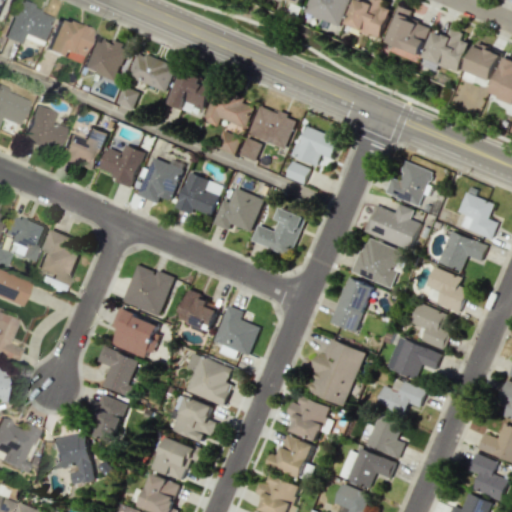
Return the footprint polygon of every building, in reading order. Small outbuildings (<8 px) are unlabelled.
[(348,0),(309,0),(304,12),(339,26),(348,0)] [(391,9),(381,5),(383,0),(370,0),(369,3),(361,0),(354,0),(346,24),(380,37),(391,9)] [(3,38),(19,44),(23,33),(39,39),(49,13),(17,1),(3,38)] [(386,41),(419,55),(431,27),(409,18),(413,10),(401,5),(386,41)] [(43,50),(77,63),(90,30),(55,16),(43,50)] [(424,57),(427,58),(424,66),(437,71),(439,65),(458,72),(469,42),(461,39),(464,32),(450,27),(447,36),(434,31),(424,57)] [(82,68),(116,80),(127,48),(94,36),(82,68)] [(502,52),(477,42),(462,77),(487,88),(502,52)] [(176,66),(139,51),(128,76),(165,91),(176,66)] [(511,56),(507,54),(491,93),(511,102),(511,56)] [(170,103),(201,115),(213,83),(183,71),(170,103)] [(133,109),(140,92),(124,86),(117,103),(133,109)] [(246,128),(254,107),(243,103),(245,98),(217,87),(204,120),(218,126),(221,118),(246,128)] [(0,118),(17,125),(27,99),(0,88),(0,118)] [(63,128),(50,123),(54,112),(34,104),(21,139),(54,151),(63,128)] [(297,119),(260,104),(249,133),(285,148),(297,119)] [(94,169),(107,133),(88,126),(83,140),(68,134),(58,159),(72,165),(74,161),(94,169)] [(318,165),(321,154),(333,158),(340,137),(307,127),(301,143),(296,142),(291,156),(318,165)] [(216,147),(235,154),(241,138),(222,131),(216,147)] [(255,160),(262,144),(247,137),(240,154),(255,160)] [(99,171),(133,184),(145,151),(125,144),(122,152),(108,147),(99,171)] [(184,168),(153,156),(138,196),(158,203),(160,196),(171,201),(184,168)] [(287,178),(306,183),(311,166),(291,161),(287,178)] [(433,171),(407,161),(399,180),(392,177),(386,192),(419,206),(433,171)] [(212,216),(223,184),(189,172),(176,208),(192,213),(193,209),(212,216)] [(231,224),(252,231),(264,198),(236,188),(230,202),(223,199),(214,224),(229,230),(231,224)] [(492,238),(498,222),(488,218),(494,202),(465,192),(458,211),(464,214),(460,226),(492,238)] [(412,248),(421,222),(411,219),(414,209),(399,204),(396,211),(374,204),(365,233),(412,248)] [(252,240),(289,257),(306,217),(283,206),(273,230),(259,224),(252,240)] [(45,227),(10,213),(2,233),(12,237),(6,252),(30,262),(45,227)] [(69,249),(73,236),(50,228),(36,269),(50,274),(48,280),(66,286),(78,252),(69,249)] [(438,261),(462,271),(468,255),(481,261),(488,245),(451,230),(438,261)] [(353,272),(390,287),(403,251),(367,237),(353,272)] [(8,252),(0,249),(0,266),(3,268),(8,252)] [(160,316),(175,277),(158,270),(157,271),(138,263),(123,301),(160,316)] [(463,277),(434,266),(427,285),(432,287),(427,299),(461,312),(469,290),(459,286),(463,277)] [(0,299),(18,306),(26,284),(0,274),(0,299)] [(331,322),(356,332),(373,287),(348,278),(331,322)] [(210,331),(221,304),(189,290),(178,318),(210,331)] [(422,327),(417,338),(443,349),(450,332),(441,329),(448,313),(420,301),(411,322),(422,327)] [(214,341),(250,354),(260,326),(240,319),(244,311),(228,305),(214,341)] [(148,357),(160,323),(120,308),(113,327),(119,329),(113,345),(148,357)] [(15,319),(0,314),(0,357),(14,362),(19,348),(7,344),(15,319)] [(345,406),(367,351),(329,336),(316,370),(318,371),(309,392),(345,406)] [(415,379),(422,364),(436,369),(442,353),(399,336),(387,368),(415,379)] [(103,385),(126,395),(141,361),(104,345),(97,360),(111,366),(103,385)] [(187,391),(224,405),(233,383),(228,381),(234,367),(193,352),(187,368),(195,371),(187,391)] [(377,405),(405,416),(409,403),(421,407),(427,390),(396,378),(392,388),(384,385),(377,405)] [(504,415),(511,418),(511,380),(508,379),(500,398),(509,403),(504,415)] [(93,435),(113,443),(129,404),(103,393),(96,409),(102,411),(93,435)] [(332,406),(303,395),(299,403),(293,401),(288,413),(297,416),(291,430),(318,441),(332,406)] [(173,429),(202,442),(206,433),(212,435),(217,422),(208,418),(213,407),(187,396),(173,429)] [(405,442),(397,439),(403,422),(379,414),(374,426),(367,424),(361,439),(367,441),(365,445),(399,457),(405,442)] [(0,452),(3,453),(0,460),(0,462),(23,471),(26,462),(22,461),(34,429),(20,424),(19,426),(0,418),(0,452)] [(499,438),(484,432),(478,448),(511,460),(511,425),(504,422),(499,438)] [(49,439),(54,469),(79,465),(80,470),(71,471),(73,484),(95,480),(88,433),(49,439)] [(314,443),(285,435),(276,468),(304,476),(314,443)] [(184,479),(195,446),(166,437),(156,470),(184,479)] [(396,462),(360,446),(357,452),(350,450),(340,475),(370,488),(376,472),(390,478),(396,462)] [(502,500),(509,480),(494,474),(499,461),(476,452),(469,470),(479,474),(473,489),(502,500)] [(153,511),(178,511),(181,507),(173,503),(180,484),(153,473),(140,506),(153,511)] [(290,511),(300,486),(270,475),(267,483),(261,481),(256,492),(265,496),(260,509),(266,511),(290,511)] [(337,511),(365,511),(372,494),(342,483),(335,503),(340,505),(337,511)] [(488,511),(492,500),(467,493),(463,508),(452,504),(449,511),(488,511)] [(44,511),(18,503),(14,511),(44,511)]
